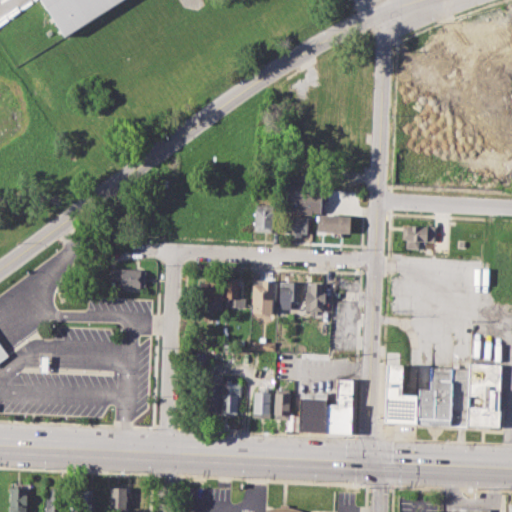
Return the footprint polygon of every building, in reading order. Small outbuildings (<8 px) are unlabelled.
[(43,0),(124,0),(67,37),(43,0)] [(284,190),(321,192),(320,210),(283,208),(284,190)] [(256,204),(274,204),(273,230),(255,230),(256,204)] [(318,213),(350,215),(349,233),(317,231),(318,213)] [(285,215),(309,216),(308,233),(302,233),(302,236),(289,236),(289,232),(284,232),(285,215)] [(402,224),(434,225),(433,241),(419,240),(418,248),(406,248),(406,238),(401,238),(402,224)] [(113,268),(145,269),(144,286),(118,285),(119,279),(113,279),(113,268)] [(226,277),(242,278),(242,287),(237,287),(237,296),(245,297),(245,307),(224,306),(226,277)] [(252,278),(272,279),(271,311),(251,311),(252,278)] [(200,280),(224,281),(223,308),(199,307),(200,280)] [(279,280),(298,281),(297,300),(290,299),(289,308),(278,308),(279,280)] [(306,281),(324,282),(323,310),(305,309),(306,281)] [(254,340),(274,340),(274,350),(248,349),(249,343),(253,343),(254,340)] [(0,361),(9,355),(0,342),(0,361)] [(469,367),(469,362),(500,363),(498,425),(466,424),(469,367)] [(385,364),(402,365),(401,393),(417,393),(416,423),(383,422),(385,364)] [(419,423),(420,388),(430,388),(430,366),(452,367),(450,423),(419,423)] [(452,367),(469,367),(466,424),(450,423),(452,367)] [(204,373),(222,374),(220,413),(203,412),(204,373)] [(325,403),(335,403),(336,377),(353,378),(350,432),(324,431),(325,403)] [(224,379),(222,414),(236,415),(237,395),(241,396),(242,383),(232,383),(232,380),(224,379)] [(252,416),(253,390),(259,390),(259,386),(269,387),(268,417),(252,416)] [(273,417),(275,387),(290,388),(289,418),(273,417)] [(300,390),(326,391),(325,403),(324,431),(299,430),(300,390)] [(8,511),(9,485),(27,486),(26,511),(8,511)] [(110,511),(112,486),(127,486),(126,511),(110,511)] [(129,511),(130,486),(146,486),(145,511),(129,511)] [(280,511),(273,511),(266,511),(266,509),(273,506),(280,506),(280,503),(288,503),(288,506),(295,508),(301,510),(300,511),(290,511),(288,511),(280,511)]
